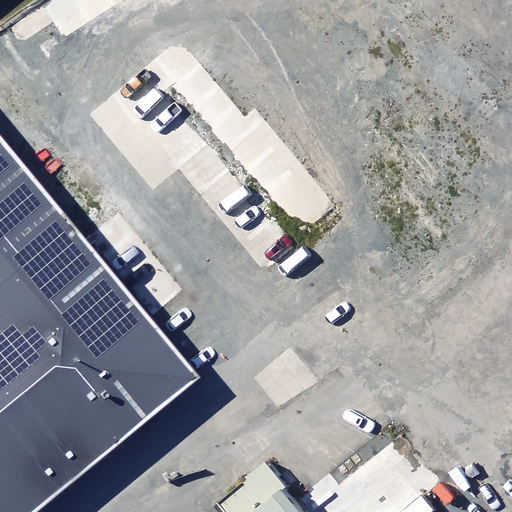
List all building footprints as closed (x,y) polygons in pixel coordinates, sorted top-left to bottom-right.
[(166,92),(132,118),(171,169),(205,143),(166,92)] [(254,197),(284,170),(245,124),(214,150),(254,197)] [(0,511),(37,511),(201,378),(0,134),(0,511)] [(284,170),(254,197),(291,240),(322,214),(284,170)] [(303,511),(264,463),(216,502),(224,511),(303,511)] [(401,511),(430,511),(433,510),(421,496),(401,511)]
